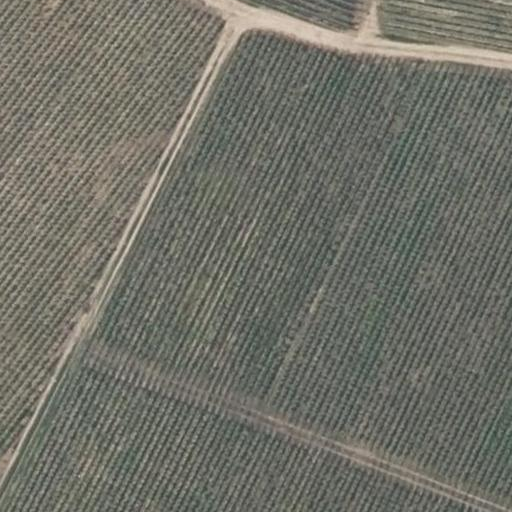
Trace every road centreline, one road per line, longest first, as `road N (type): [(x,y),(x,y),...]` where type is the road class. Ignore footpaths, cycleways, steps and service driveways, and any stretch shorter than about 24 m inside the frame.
road 1 (track): [(0,489),(238,17),(192,0)]
road 2 (track): [(507,511),(72,348)]
road 3 (track): [(238,17),(358,49),(511,71)]
